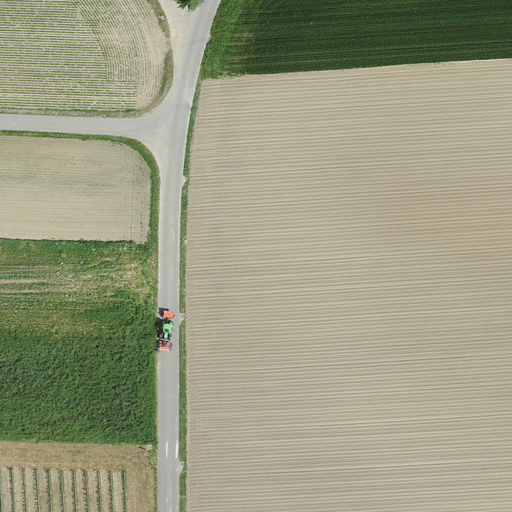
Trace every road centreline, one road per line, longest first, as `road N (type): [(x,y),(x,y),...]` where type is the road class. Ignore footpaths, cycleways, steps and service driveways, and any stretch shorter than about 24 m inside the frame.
road 1 (unclassified): [(170,129),(168,511)]
road 2 (track): [(0,122),(170,129)]
road 3 (unclassified): [(170,129),(210,0)]
